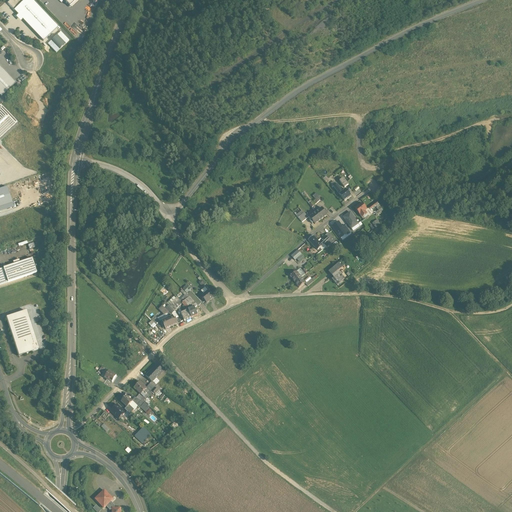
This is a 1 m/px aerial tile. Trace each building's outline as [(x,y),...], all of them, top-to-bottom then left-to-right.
[(14,11),(25,0),(12,0),(8,4),(14,11)] [(30,0),(25,0),(14,11),(18,16),(17,17),(21,21),(23,20),(44,42),(58,28),(30,0)] [(61,0),(69,9),(78,0),(61,0)] [(60,33),(57,36),(65,45),(69,42),(60,33)] [(47,45),(56,54),(59,50),(51,42),(47,45)] [(0,96),(1,98),(16,84),(0,68),(0,96)] [(53,97),(49,109),(40,136),(54,141),(65,107),(57,99),(53,97)] [(0,108),(0,142),(18,126),(1,108),(0,108)] [(343,178),(339,181),(345,188),(348,185),(343,178)] [(343,191),(337,184),(334,187),(339,194),(343,191)] [(0,208),(12,205),(7,188),(0,190),(0,208)] [(343,191),(339,194),(345,201),(351,196),(346,189),(343,191)] [(315,204),(322,199),(319,196),(315,199),(313,202),(315,204)] [(362,204),(355,209),(362,218),(367,214),(365,212),(367,210),(362,204)] [(322,208),(316,213),(321,220),(327,215),(326,213),(324,210),(322,208)] [(369,208),(367,210),(365,212),(367,214),(368,216),(369,217),(373,213),(370,210),(369,208)] [(307,217),(303,213),(298,217),(302,222),(307,217)] [(321,220),(316,213),(309,217),(315,224),(321,220)] [(343,218),(351,229),(358,224),(350,213),(343,218)] [(343,228),(339,222),(332,227),(341,238),(346,234),(347,234),(343,228)] [(351,233),(345,226),(343,228),(347,234),(346,234),(347,235),(351,233)] [(335,241),(329,233),(325,237),(331,244),(335,241)] [(317,242),(312,237),(308,241),(317,250),(324,244),(327,247),(331,244),(325,237),(320,241),(318,243),(317,242)] [(292,256),(295,260),(301,255),(298,251),(292,256)] [(32,260),(3,269),(7,283),(36,274),(32,260)] [(344,278),(338,271),(342,268),(338,264),(329,272),(334,278),(332,279),(336,284),(340,280),(341,281),(344,278)] [(301,268),(296,272),(301,278),(305,275),(302,271),(301,268)] [(301,278),(296,272),(290,277),(295,282),(301,278)] [(301,278),(295,282),(299,288),(305,283),(301,278)] [(204,295),(201,297),(206,303),(213,297),(208,291),(204,295)] [(189,297),(182,304),(187,310),(194,307),(194,308),(197,305),(194,301),(189,297)] [(170,305),(168,306),(169,306),(174,311),(182,304),(177,298),(170,305)] [(194,307),(187,310),(188,311),(191,318),(197,315),(194,308),(194,307)] [(25,312),(7,317),(6,318),(15,347),(19,357),(24,355),(28,353),(38,350),(26,312),(26,311),(25,312)] [(188,311),(181,314),(184,321),(191,318),(188,311)] [(174,319),(172,316),(167,319),(171,327),(176,325),(175,321),(174,319)] [(160,322),(156,317),(152,320),(157,325),(160,322)] [(167,319),(161,321),(163,324),(164,328),(165,329),(171,327),(167,319)] [(156,365),(151,370),(158,377),(163,372),(156,365)] [(158,377),(151,370),(146,376),(152,382),(152,383),(153,382),(156,379),(158,377)] [(116,376),(108,371),(104,378),(112,383),(116,376)] [(147,388),(140,382),(134,388),(140,394),(144,397),(147,394),(144,392),(147,389),(147,388)] [(144,397),(140,394),(136,398),(143,402),(153,392),(151,391),(155,388),(150,385),(147,388),(147,389),(144,392),(147,394),(144,397)] [(132,401),(127,396),(121,402),(127,407),(129,405),(133,401),(132,401)] [(136,398),(133,400),(140,407),(145,411),(149,407),(145,403),(143,402),(136,398)] [(140,407),(133,400),(132,401),(133,401),(129,405),(134,410),(137,407),(139,408),(140,407)] [(117,405),(111,412),(112,411),(114,414),(114,415),(118,419),(122,416),(125,413),(117,405)] [(134,410),(129,405),(127,407),(125,409),(130,414),(134,410)] [(144,428),(135,437),(142,444),(151,435),(144,428)] [(113,500),(104,490),(94,499),(103,509),(106,507),(110,502),(113,500)] [(110,502),(106,507),(109,510),(111,510),(111,508),(114,508),(114,505),(110,502)]
